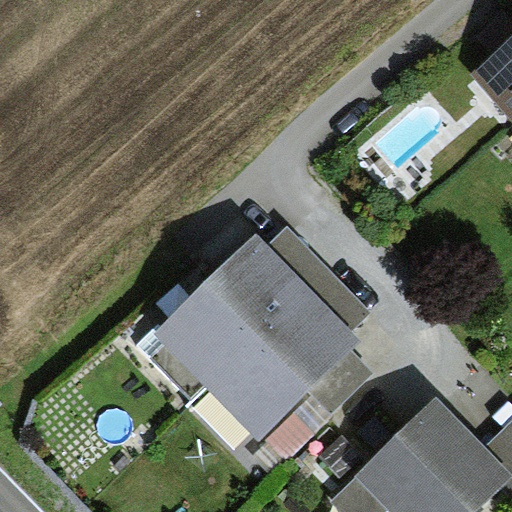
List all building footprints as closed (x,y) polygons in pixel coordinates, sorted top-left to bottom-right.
[(511,51),(478,79),(511,120),(511,51)] [(258,447),(262,443),(352,355),(360,348),(350,338),(370,319),(289,234),(267,256),(255,244),(155,340),(258,447)] [(373,376),(352,355),(262,443),(282,463),(373,376)] [(348,486),(332,501),(342,511),(383,511),(385,510),(387,511),(476,511),(510,479),(511,481),(511,420),(483,449),(437,401),(379,457),(348,486)] [(351,426),(320,454),(348,486),(379,457),(351,426)]
